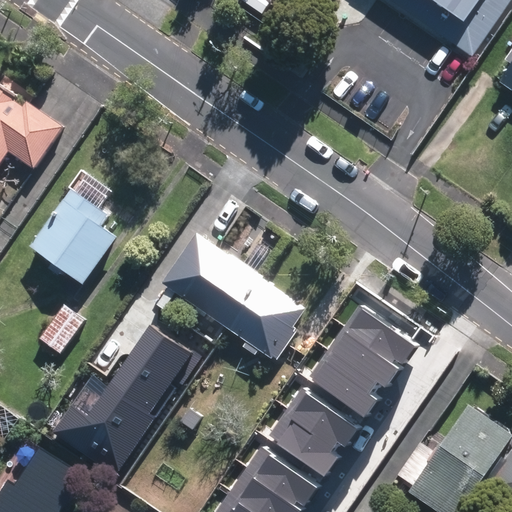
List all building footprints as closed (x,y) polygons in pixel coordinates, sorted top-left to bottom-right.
[(511,0),(387,0),(475,59),(511,4),(511,0)] [(24,105),(0,88),(0,164),(10,150),(36,167),(65,125),(29,100),(24,105)] [(72,188),(30,245),(83,283),(117,236),(101,225),(108,215),(72,188)] [(312,307),(201,231),(194,241),(181,231),(161,260),(174,269),(166,281),(280,360),(303,327),(300,326),(312,307)] [(65,345),(89,312),(68,297),(44,330),(65,345)] [(364,422),(418,349),(362,308),(308,381),(364,422)] [(52,433),(115,477),(199,357),(153,324),(131,355),(125,351),(106,379),(95,372),(52,433)] [(326,481),(360,433),(303,393),(269,441),(326,481)] [(445,511),(465,511),(511,445),(511,429),(474,403),(414,490),(445,511)] [(0,511),(60,511),(84,476),(41,448),(18,482),(13,478),(0,497),(0,511)] [(303,511),(319,490),(261,450),(217,511),(303,511)] [(511,452),(489,486),(511,501),(511,452)]
